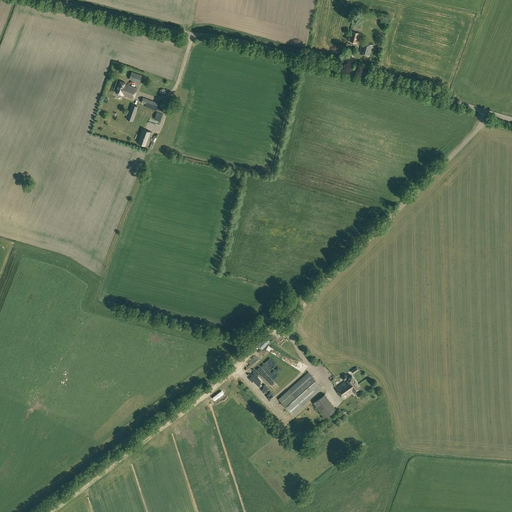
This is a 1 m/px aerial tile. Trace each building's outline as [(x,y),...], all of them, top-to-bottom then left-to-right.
[(350,41),(357,43),(359,37),(359,33),(352,31),(351,35),(350,41)] [(359,53),(369,55),(372,45),(362,43),(359,53)] [(129,79),(139,83),(142,75),(132,72),(129,79)] [(122,94),(133,98),(137,88),(125,84),(125,83),(120,81),(116,93),(121,95),(122,94)] [(145,107),(155,111),(156,108),(158,103),(143,97),(141,102),(146,104),(145,107)] [(126,119),(133,121),(138,106),(132,104),(126,119)] [(154,119),(160,121),(162,114),(157,112),(154,119)] [(136,142),(147,146),(152,132),(141,128),(136,142)] [(284,338),(280,342),(275,334),(272,336),(280,348),(287,343),(284,338)] [(258,345),(263,349),(270,342),(265,338),(258,345)] [(245,361),(230,373),(238,382),(245,376),(252,384),(254,382),(248,375),(250,373),(253,376),(254,375),(255,377),(257,375),(252,370),(253,370),(245,361)] [(278,399),(292,415),(323,388),(309,372),(278,399)] [(336,388),(341,395),(342,392),(351,386),(353,388),(358,385),(352,376),(346,380),(347,381),(336,388)] [(270,402),(275,398),(265,386),(266,386),(260,379),(255,383),(256,384),(255,385),(262,393),(265,391),(269,396),(266,398),(270,402)] [(341,395),(343,399),(355,391),(357,393),(361,391),(359,388),(360,388),(358,385),(353,388),(351,386),(342,392),(341,395)] [(325,417),(327,419),(328,417),(327,416),(329,415),(330,416),(334,414),(333,412),(334,411),(334,412),(335,411),(335,410),(336,409),(325,394),(313,402),(324,418),(325,417)]
